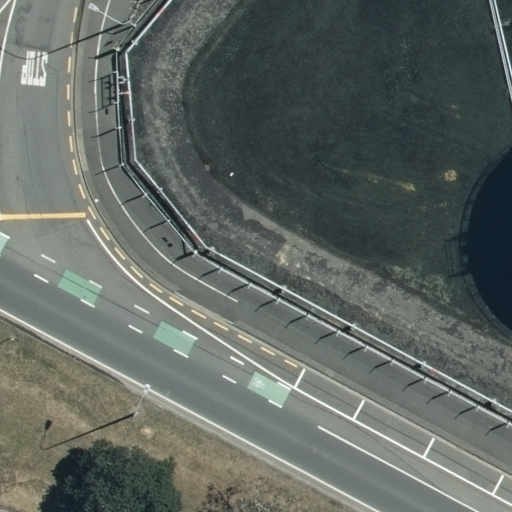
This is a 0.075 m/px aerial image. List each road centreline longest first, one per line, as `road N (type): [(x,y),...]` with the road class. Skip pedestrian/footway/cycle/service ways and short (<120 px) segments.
road 1 (trunk): [(42,0),(30,155),(46,214),(124,349)]
road 2 (trunk): [(124,349),(427,511)]
road 3 (trunk): [(0,279),(124,349)]
